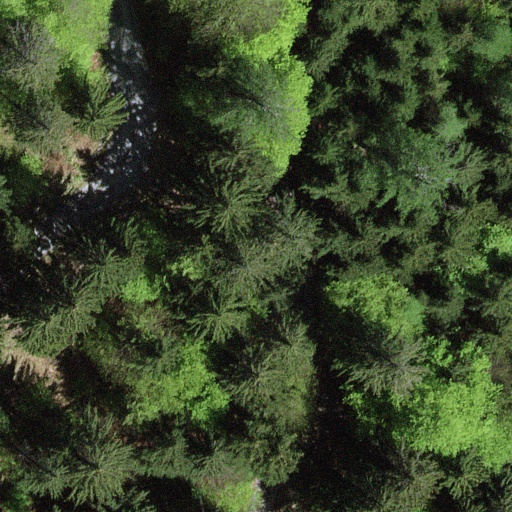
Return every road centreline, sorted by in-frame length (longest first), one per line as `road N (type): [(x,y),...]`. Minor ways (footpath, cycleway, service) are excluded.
road 1 (track): [(250,511),(279,426),(308,250),(248,0)]
road 2 (track): [(134,0),(156,87),(112,182),(0,314)]
